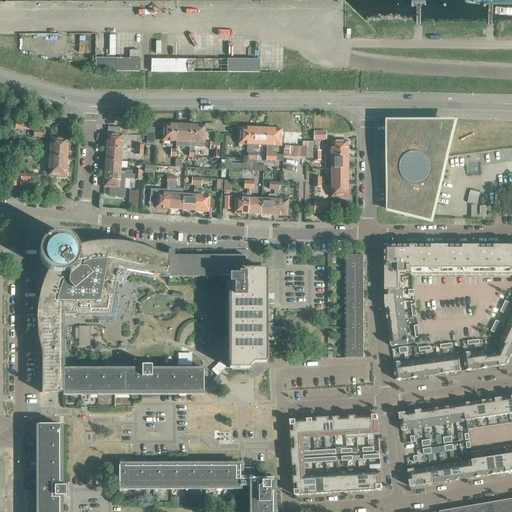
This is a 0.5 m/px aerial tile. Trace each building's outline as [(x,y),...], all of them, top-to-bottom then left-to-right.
[(511,0),(450,0),(451,19),(511,18),(511,0)] [(116,59),(116,71),(139,71),(139,51),(129,51),(129,59),(116,59)] [(116,59),(96,59),(95,70),(96,71),(116,71),(116,59)] [(160,59),(151,59),(151,71),(187,72),(187,59),(160,59)] [(227,59),(187,59),(187,72),(227,72),(227,59)] [(227,59),(227,72),(259,72),(259,60),(227,59)] [(32,122),(18,121),(14,121),(13,129),(31,130),(32,122)] [(176,142),(177,125),(162,124),(162,141),(176,142)] [(177,125),(176,142),(176,147),(189,147),(190,147),(191,125),(177,125)] [(189,150),(190,150),(189,157),(194,157),(194,147),(203,148),(203,143),(204,143),(205,126),(191,125),(190,147),(189,147),(189,150)] [(455,126),(389,126),(389,151),(396,155),(403,159),(402,162),(401,163),(400,163),(399,164),(399,165),(399,166),(399,167),(400,167),(400,169),(400,170),(400,171),(401,173),(401,174),(402,175),(402,176),(403,177),(389,174),(389,209),(425,218),(432,219),(432,217),(433,216),(440,187),(423,183),(425,182),(426,181),(427,180),(428,179),(429,178),(430,177),(430,175),(431,174),(431,173),(432,171),(432,170),(432,169),(432,167),(432,166),(431,164),(431,163),(430,162),(429,160),(429,159),(447,157),(455,126)] [(107,133),(106,148),(126,149),(126,147),(122,147),(123,135),(119,134),(119,128),(108,127),(107,133)] [(252,153),(253,145),(253,128),(239,127),(238,144),(248,145),(247,163),(243,163),(242,169),(242,170),(252,170),(252,165),(252,160),(253,153),(252,153)] [(267,129),(253,128),(253,145),(267,146),(267,129)] [(267,129),(267,146),(281,146),(282,129),(267,129)] [(314,133),(314,141),(326,140),(326,132),(314,133)] [(49,156),(68,157),(69,152),(68,149),(69,139),(50,137),(49,156)] [(331,155),(348,155),(348,141),(331,141),(331,155)] [(126,149),(106,148),(105,160),(121,161),(122,151),(126,151),(126,149)] [(331,169),(348,169),(348,155),(331,155),(331,169)] [(68,157),(49,156),(48,172),(45,171),(44,175),(44,176),(67,177),(67,167),(68,164),(68,157)] [(224,169),(242,169),(243,163),(231,163),(231,160),(224,159),(224,160),(221,160),(221,166),(224,166),(224,169)] [(120,172),(121,161),(105,160),(104,173),(125,174),(125,172),(120,172)] [(153,166),(145,165),(144,174),(153,174),(153,166)] [(348,169),(331,169),(331,183),(348,183),(348,169)] [(17,173),(16,186),(24,186),(24,181),(37,182),(38,175),(17,173)] [(141,180),(141,175),(134,175),(125,174),(104,173),(103,187),(104,187),(103,192),(113,193),(114,188),(125,188),(125,179),(141,180)] [(170,189),(171,183),(171,177),(167,177),(166,187),(168,189),(168,193),(156,192),(156,198),(150,197),(150,207),(155,208),(169,209),(170,189)] [(193,195),(183,194),(182,210),(195,211),(197,179),(192,178),(191,185),(194,185),(193,195)] [(198,195),(198,191),(198,185),(201,186),(201,183),(213,184),(214,182),(209,181),(210,179),(197,179),(195,211),(208,212),(210,196),(198,195)] [(249,181),(244,181),(244,188),(246,188),(246,198),(234,198),(233,214),(247,214),(248,194),(249,181)] [(279,183),(274,182),(274,189),(274,195),(273,215),(287,216),(288,200),(276,200),(276,195),(276,189),(279,190),(279,183)] [(348,183),(331,183),(331,197),(348,197),(348,183)] [(169,209),(182,210),(183,194),(172,193),(173,189),(170,189),(169,209)] [(138,206),(138,190),(129,190),(129,206),(138,206)] [(471,190),(468,201),(478,204),(481,192),(471,190)] [(250,198),(250,194),(248,194),(247,214),(260,215),(261,199),(250,198)] [(261,199),(260,215),(273,215),(274,195),(268,195),(268,199),(261,199)] [(327,213),(327,202),(314,202),(314,213),(327,213)] [(62,393),(62,371),(62,368),(62,314),(77,314),(77,316),(111,316),(117,283),(114,283),(117,268),(153,274),(153,275),(168,275),(168,255),(159,254),(153,251),(147,249),(142,247),(139,246),(135,245),(131,244),(127,243),(124,243),(120,242),(116,242),(113,242),(109,242),(105,242),(102,242),(94,242),(76,239),(76,240),(77,240),(74,241),(73,239),(72,239),(71,238),(70,237),(68,236),(67,235),(66,235),(64,234),(62,234),(61,234),(59,233),(57,233),(55,234),(53,234),(52,235),(50,235),(49,236),(47,237),(46,238),(44,239),(43,241),(42,242),(41,244),(40,245),(40,247),(39,249),(39,250),(38,252),(38,254),(38,256),(39,257),(39,259),(40,261),(40,262),(41,264),(42,265),(43,267),(42,269),(41,269),(41,287),(40,293),(39,297),(38,301),(37,305),(37,309),(37,313),(36,317),(36,321),(37,325),(37,329),(37,333),(38,337),(38,341),(39,343),(40,346),(41,353),(41,393),(62,393)] [(511,246),(510,246),(480,246),(464,246),(449,246),(432,246),(418,246),(417,246),(412,246),(411,246),(385,246),(385,254),(385,259),(385,267),(385,291),(399,291),(399,290),(399,273),(405,273),(412,273),(412,270),(511,269),(511,246)] [(168,249),(168,255),(168,275),(195,275),(195,255),(174,255),(174,249),(168,249)] [(229,283),(229,323),(265,323),(265,309),(265,269),(245,269),(244,269),(244,256),(245,256),(245,255),(195,255),(195,275),(229,275),(229,283)] [(345,255),(345,266),(366,266),(366,263),(364,263),(364,255),(345,255)] [(366,266),(345,266),(345,276),(364,276),(364,269),(366,269),(366,266)] [(345,276),(345,286),(366,286),(366,283),(364,283),(364,276),(345,276)] [(366,286),(345,286),(345,296),(364,296),(364,289),(366,289),(366,286)] [(385,303),(402,302),(403,290),(399,290),(399,291),(385,291),(385,296),(385,303)] [(345,296),(345,306),(366,307),(366,303),(364,303),(364,296),(345,296)] [(387,314),(404,312),(402,302),(385,303),(386,309),(387,314)] [(366,307),(345,306),(345,317),(364,317),(364,309),(366,309),(366,307)] [(405,322),(404,312),(387,314),(388,320),(388,325),(405,322)] [(345,317),(345,327),(366,327),(366,324),(364,324),(364,317),(345,317)] [(388,325),(390,335),(407,333),(405,322),(388,325)] [(229,323),(229,362),(229,368),(249,368),(249,366),(253,363),(265,363),(265,323),(229,323)] [(78,326),(78,339),(78,346),(90,346),(90,326),(78,326)] [(366,327),(345,327),(345,337),(364,337),(364,330),(366,330),(366,327)] [(499,340),(499,341),(504,343),(511,346),(511,334),(506,332),(504,331),(502,335),(501,336),(499,340)] [(407,338),(407,333),(390,335),(390,340),(391,347),(408,344),(408,338),(407,338)] [(345,337),(345,347),(366,347),(366,344),(364,344),(364,337),(345,337)] [(511,354),(511,353),(511,346),(504,343),(501,348),(498,354),(503,360),(506,365),(508,363),(511,354)] [(366,347),(345,347),(345,358),(364,358),(364,350),(366,350),(366,347)] [(476,364),(477,369),(479,369),(488,368),(487,363),(486,356),(486,351),(474,352),(476,364)] [(465,366),(465,371),(468,371),(477,369),(476,364),(474,352),(463,354),(465,366)] [(461,372),(460,367),(458,354),(447,356),(449,369),(449,373),(458,372),(461,372)] [(488,368),(489,368),(499,366),(506,365),(503,360),(498,354),(491,355),(486,356),(487,363),(488,368)] [(447,356),(436,357),(438,370),(439,375),(448,373),(449,373),(449,369),(447,356)] [(439,375),(438,370),(436,357),(426,359),(428,372),(428,376),(438,375),(439,375)] [(421,359),(415,360),(417,377),(422,377),(428,376),(428,372),(426,359),(424,359),(421,359)] [(407,379),(417,377),(415,360),(409,361),(405,362),(407,379)] [(220,361),(211,370),(217,376),(226,367),(220,361)] [(407,379),(405,362),(400,363),(400,362),(394,363),(396,381),(403,380),(407,379)] [(141,371),(62,371),(62,393),(141,392),(141,395),(141,392),(142,392),(142,391),(150,391),(150,392),(203,392),(203,371),(151,371),(151,365),(148,365),(144,365),(141,365),(141,371)] [(222,382),(218,378),(216,376),(210,382),(216,388),(222,382)] [(502,398),(496,399),(498,412),(499,416),(509,415),(508,410),(507,398),(502,399),(502,398)] [(486,401),(485,401),(487,413),(488,418),(499,416),(498,412),(496,399),(496,400),(486,401)] [(479,402),(475,403),(476,415),(477,420),(488,418),(487,413),(485,401),(479,402)] [(470,403),(464,404),(464,407),(466,417),(466,416),(467,420),(467,421),(477,420),(476,415),(475,403),(470,403)] [(464,404),(453,406),(456,423),(466,421),(467,421),(467,420),(466,416),(466,417),(464,407),(464,404)] [(453,406),(443,408),(445,424),(456,423),(453,406)] [(443,408),(432,409),(434,426),(445,424),(443,408)] [(422,411),(421,411),(424,428),(434,426),(432,409),(422,411)] [(416,412),(411,412),(413,429),(424,428),(421,411),(416,412)] [(406,413),(399,414),(400,420),(401,420),(402,431),(408,430),(413,429),(411,412),(406,413)] [(378,419),(378,415),(375,415),(366,416),(367,421),(367,434),(369,433),(379,433),(378,419)] [(366,416),(362,416),(358,416),(355,417),(356,419),(357,434),(359,434),(367,434),(367,421),(366,416)] [(342,417),(338,418),(335,418),(334,418),(334,419),(334,421),(334,428),(335,432),(335,436),(338,435),(346,435),(345,421),(345,417),(342,417)] [(350,417),(348,417),(345,417),(345,421),(346,435),(348,435),(357,434),(356,419),(355,417),(354,417),(350,417)] [(323,419),(323,421),(324,436),(331,436),(335,436),(335,432),(334,428),(334,421),(334,419),(334,418),(330,418),(325,418),(323,419)] [(302,431),(302,432),(303,437),(313,437),(313,431),(312,421),(312,419),(302,420),(302,421),(302,431)] [(312,421),(313,431),(313,437),(316,437),(324,436),(323,421),(323,419),(312,419),(312,421)] [(302,420),(296,420),(291,420),(291,433),(295,433),(302,432),(302,431),(302,421),(302,420)] [(501,431),(498,423),(478,428),(480,438),(496,434),(495,432),(501,431)] [(38,425),(38,511),(59,511),(60,496),(65,496),(65,486),(60,486),(59,425),(38,425)] [(303,444),(303,442),(303,437),(302,432),(295,433),(291,433),(292,445),(297,444),(303,444)] [(292,445),(293,456),(297,456),(304,456),(304,452),(303,444),(297,444),(292,445)] [(505,455),(494,457),(495,462),(497,474),(507,473),(505,460),(505,455)] [(494,457),(483,459),(484,464),(486,476),(490,475),(497,474),(495,462),(494,457)] [(297,459),(293,459),(293,468),(294,471),(297,471),(305,471),(305,465),(305,463),(305,462),(304,459),(297,459)] [(483,459),(473,460),(473,461),(474,465),(473,465),(475,477),(481,476),(486,476),(484,464),(483,459)] [(472,461),(462,462),(464,479),(475,477),(473,465),(474,465),(473,461),(473,460),(472,461)] [(462,462),(451,464),(454,481),(464,479),(462,462)] [(451,464),(441,465),(443,482),(454,481),(451,464)] [(272,511),(273,496),(273,478),(252,478),(252,470),(240,470),(240,467),(240,465),(118,465),(118,487),(240,486),(251,486),(251,511),(272,511)] [(441,465),(430,467),(432,484),(433,484),(443,482),(441,465)] [(430,467),(419,469),(422,485),(427,485),(432,484),(430,467)] [(414,469),(408,470),(410,481),(409,481),(410,487),(417,486),(422,485),(419,469),(414,469)] [(295,483),(297,483),(305,482),(305,477),(305,471),(297,471),(294,471),(294,483),(295,483)] [(370,473),(370,485),(371,491),(379,490),(382,490),(382,485),(381,472),(370,473)] [(370,485),(370,473),(359,474),(360,485),(360,491),(369,491),(371,491),(370,485)] [(348,492),(349,492),(349,485),(348,474),(337,475),(338,485),(338,489),(338,493),(348,492)] [(348,474),(349,485),(349,492),(359,492),(360,491),(360,485),(359,474),(348,474)] [(337,475),(327,476),(327,485),(328,493),(338,493),(338,489),(338,485),(337,475)] [(305,477),(305,482),(305,485),(306,495),(308,495),(317,494),(316,485),(316,476),(305,477)] [(328,493),(327,485),(327,476),(316,476),(316,485),(317,494),(318,494),(328,493)] [(294,485),(295,491),(295,495),(297,495),(306,495),(305,485),(305,482),(297,483),(295,483),(294,483),(294,485)] [(495,511),(506,511),(504,500),(494,502),(495,511)] [(483,504),(484,511),(495,511),(494,502),(483,504)]
